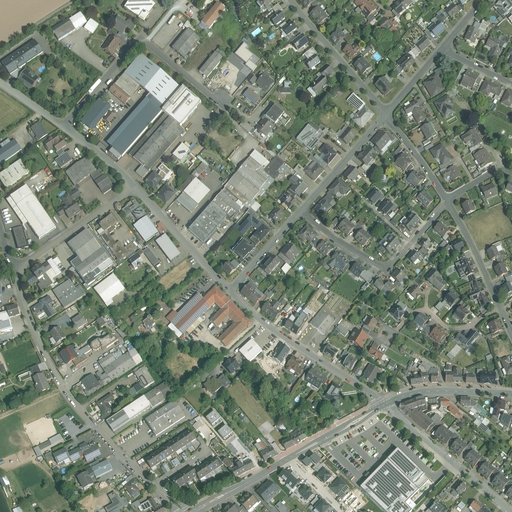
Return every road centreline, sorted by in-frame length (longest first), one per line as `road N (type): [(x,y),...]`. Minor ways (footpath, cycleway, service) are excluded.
road 1 (residential): [(154,485),(56,373),(17,267)]
road 2 (residential): [(62,126),(140,42),(220,101)]
road 3 (residential): [(384,403),(229,290)]
road 4 (unclassified): [(303,212),(381,267),(391,266),(447,201)]
road 5 (tertiary): [(384,403),(511,510)]
road 6 (residential): [(286,0),(384,115)]
road 7 (residential): [(229,290),(133,186)]
road 8 (residential): [(17,267),(133,186)]
road 9 (residential): [(501,309),(456,328),(415,311),(384,336)]
road 10 (secondary): [(384,403),(436,391),(511,394)]
road 11 (residential): [(303,212),(384,115)]
road 12 (residential): [(501,309),(447,201)]
